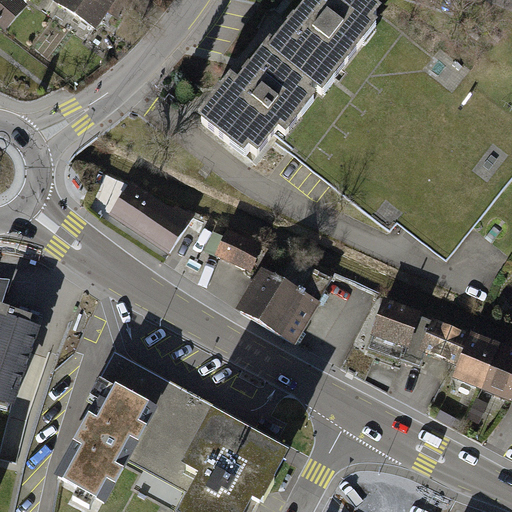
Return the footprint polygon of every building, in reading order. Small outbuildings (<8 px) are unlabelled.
[(27,7),(19,0),(0,0),(0,29),(4,33),(27,7)] [(117,0),(47,0),(47,1),(95,33),(117,0)] [(395,23),(366,0),(329,0),(279,62),(331,103),(395,23)] [(331,103),(279,62),(253,95),(246,89),(211,131),(262,172),(289,139),(297,146),(331,103)] [(195,227),(134,187),(110,223),(171,264),(195,227)] [(263,252),(229,237),(218,264),(252,279),(263,252)] [(325,310),(263,272),(236,315),(298,353),(325,310)] [(426,322),(388,308),(375,342),(413,357),(426,322)] [(48,330),(2,314),(0,320),(0,407),(20,415),(48,330)] [(476,342),(435,325),(422,358),(462,375),(476,342)] [(488,400),(507,354),(476,342),(462,375),(457,387),(488,400)] [(511,356),(507,354),(488,400),(511,409),(511,356)] [(221,415),(118,358),(92,405),(101,410),(111,391),(160,418),(129,475),(139,480),(131,494),(164,511),(192,511),(208,485),(189,474),(221,415)] [(129,475),(160,418),(111,391),(101,410),(61,483),(110,510),(129,475)] [(229,511),(265,440),(221,415),(189,474),(208,485),(192,511),(229,511)] [(274,511),(303,460),(265,440),(229,511),(259,511),(261,511),(263,511),(274,511)]
